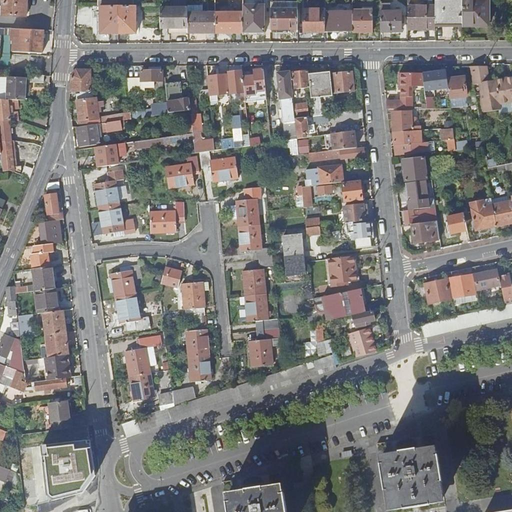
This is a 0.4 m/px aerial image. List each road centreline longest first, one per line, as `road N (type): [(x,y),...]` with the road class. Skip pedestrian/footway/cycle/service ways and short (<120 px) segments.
road 1 (residential): [(104,452),(406,349)]
road 2 (residential): [(62,56),(371,52)]
road 3 (residential): [(371,52),(395,267)]
road 4 (residential): [(104,452),(79,258)]
road 5 (residential): [(371,52),(511,52)]
road 6 (residential): [(79,258),(61,125)]
road 7 (residential): [(79,258),(203,248)]
